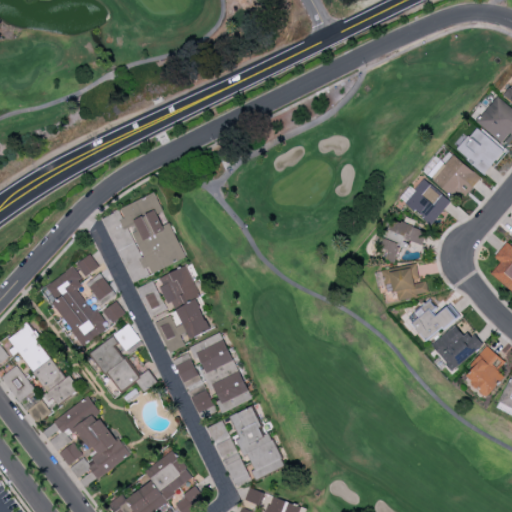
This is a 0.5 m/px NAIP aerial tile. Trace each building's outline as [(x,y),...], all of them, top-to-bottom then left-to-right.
[(511,84),(503,94),(511,101),(511,84)] [(476,121),(502,143),(510,133),(511,134),(511,108),(497,96),(476,121)] [(456,149),(483,174),(504,151),(477,127),(456,149)] [(441,160),(427,174),(459,203),(481,178),(454,154),(445,164),(441,160)] [(451,202),(424,178),(414,189),(410,186),(400,197),(431,225),(451,202)] [(186,258),(170,222),(167,224),(153,193),(119,208),(124,218),(119,220),(124,230),(130,228),(143,258),(141,259),(148,275),(186,258)] [(422,244),(427,231),(392,218),(382,248),(388,250),(385,260),(395,263),(404,238),(422,244)] [(491,273),(511,292),(511,245),(508,242),(494,256),(500,262),(491,273)] [(76,264),(85,277),(99,267),(90,254),(76,264)] [(398,300),(428,293),(425,280),(420,281),(416,264),(383,271),(388,292),(396,290),(398,300)] [(157,278),(170,311),(173,310),(179,324),(175,326),(171,315),(156,322),(168,352),(185,346),(180,334),(187,332),(190,338),(212,329),(186,266),(157,278)] [(43,287),(83,344),(126,314),(116,300),(95,314),(78,289),(84,284),(73,267),(43,287)] [(87,282),(97,300),(112,292),(102,273),(87,282)] [(151,309),(160,306),(155,292),(146,295),(151,309)] [(429,342),(458,315),(448,304),(440,312),(429,300),(413,316),(416,319),(411,324),(429,342)] [(67,378),(27,324),(8,338),(14,346),(13,347),(52,399),(53,398),(58,405),(79,389),(69,376),(67,378)] [(126,350),(140,339),(128,324),(114,335),(126,350)] [(484,345),(472,331),(465,337),(455,325),(431,345),(452,370),(484,345)] [(205,373),(218,368),(221,377),(237,370),(221,332),(197,342),(200,351),(197,352),(205,373)] [(144,392),(157,382),(149,370),(138,377),(111,338),(91,352),(120,394),(137,382),(144,392)] [(497,370),(505,360),(485,346),(470,366),(473,368),(464,379),(489,397),(505,375),(497,370)] [(177,364),(187,395),(203,390),(193,359),(177,364)] [(20,401),(35,389),(17,365),(1,377),(20,401)] [(212,384),(220,400),(216,402),(221,413),(252,398),(239,371),(212,384)] [(511,375),(510,375),(498,403),(511,408),(511,375)] [(209,413),(215,410),(206,390),(191,397),(201,416),(208,412),(209,413)] [(53,420),(64,436),(75,428),(95,455),(86,462),(97,478),(130,456),(88,396),(53,420)] [(229,416),(239,438),(255,479),(284,467),(270,432),(264,435),(252,406),(229,416)] [(250,479),(223,420),(207,427),(216,446),(235,486),(250,479)] [(59,453),(68,465),(82,454),(73,442),(59,453)] [(149,511),(195,482),(174,450),(144,470),(152,481),(126,498),(123,494),(108,504),(113,511),(149,511)] [(192,511),(207,502),(196,487),(171,505),(174,508),(168,511),(192,511)] [(260,505),(264,493),(250,487),(245,500),(260,505)] [(298,511),(301,506),(270,496),(265,511),(255,511),(241,507),(239,511),(298,511)]
